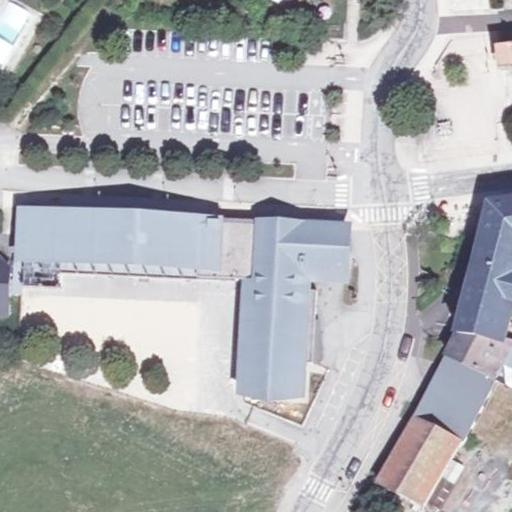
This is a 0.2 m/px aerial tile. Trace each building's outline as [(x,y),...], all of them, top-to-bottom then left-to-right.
[(511,46),(500,48),(503,71),(511,70),(511,46)] [(511,204),(493,208),(459,334),(501,341),(511,303),(511,204)] [(229,220),(19,208),(16,264),(204,273),(242,277),(234,388),(306,394),(309,362),(314,296),(315,289),(315,277),(319,278),(352,279),(356,229),(303,224),(270,222),(269,247),(227,243),(229,220)] [(0,309),(11,310),(14,268),(0,256),(0,309)] [(459,334),(447,358),(494,382),(507,355),(511,356),(511,343),(501,341),(459,334)] [(465,442),(494,382),(447,358),(417,417),(465,442)] [(425,510),(465,442),(417,417),(381,488),(425,510)]
